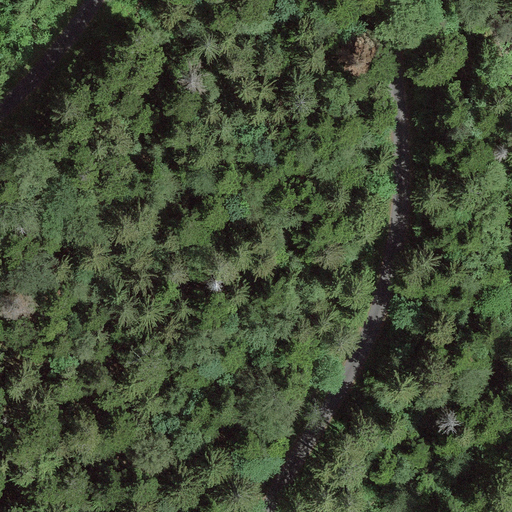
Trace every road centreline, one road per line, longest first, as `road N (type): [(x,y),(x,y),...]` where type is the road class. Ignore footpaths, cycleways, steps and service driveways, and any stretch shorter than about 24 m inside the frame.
road 1 (unclassified): [(269,511),(368,336),(386,275),(401,204),(390,0)]
road 2 (track): [(100,0),(0,118)]
